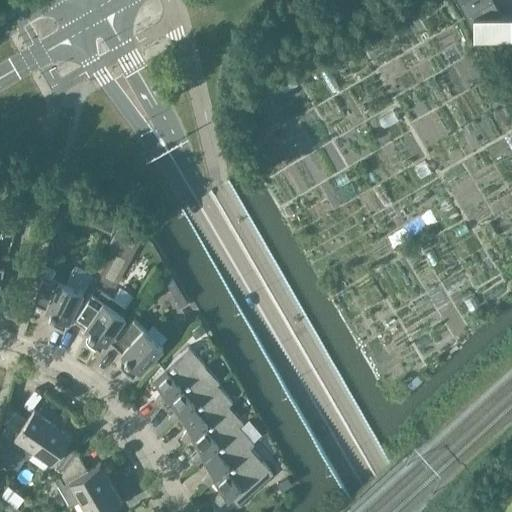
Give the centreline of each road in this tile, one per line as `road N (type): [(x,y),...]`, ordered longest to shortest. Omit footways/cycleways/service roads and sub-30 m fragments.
road 1 (tertiary): [(378,511),(87,21)]
road 2 (residential): [(189,511),(148,440),(104,391),(47,354),(0,338)]
